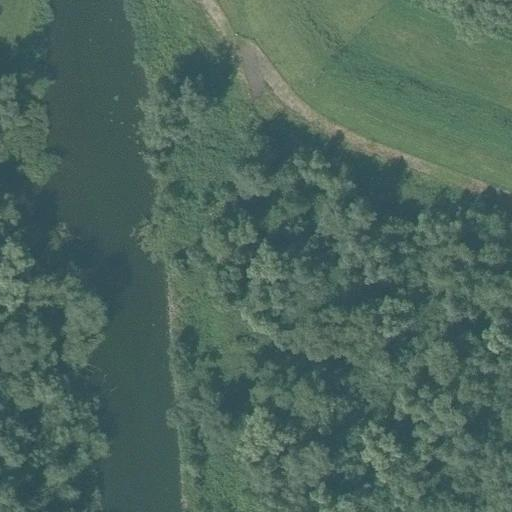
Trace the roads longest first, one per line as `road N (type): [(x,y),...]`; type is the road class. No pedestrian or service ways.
road 1 (track): [(511,161),(384,113),(317,77),(266,0)]
road 2 (track): [(328,0),(366,26),(511,87)]
